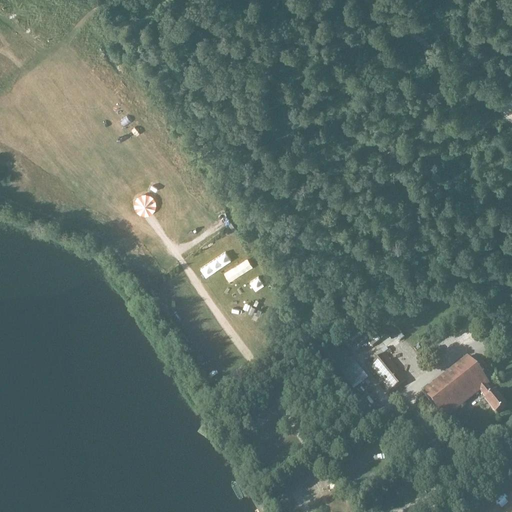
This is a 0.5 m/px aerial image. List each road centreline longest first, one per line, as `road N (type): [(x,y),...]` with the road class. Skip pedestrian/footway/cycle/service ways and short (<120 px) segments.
road 1 (track): [(323,461),(187,251)]
road 2 (track): [(511,119),(365,0)]
